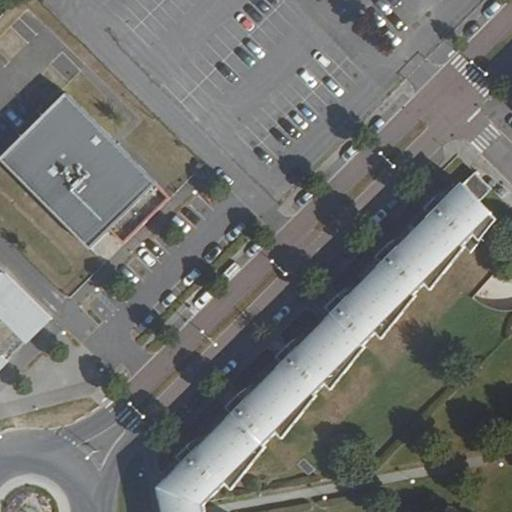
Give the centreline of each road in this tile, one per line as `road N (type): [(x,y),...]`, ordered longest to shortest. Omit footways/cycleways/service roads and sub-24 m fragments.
road 1 (tertiary): [(437,90),(152,378),(49,448)]
road 2 (tertiary): [(93,490),(140,428),(457,111)]
